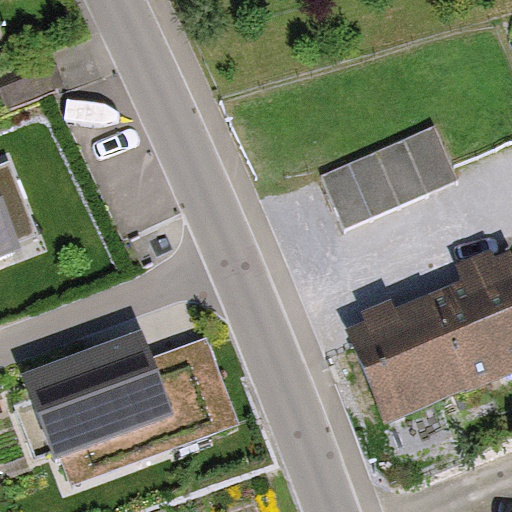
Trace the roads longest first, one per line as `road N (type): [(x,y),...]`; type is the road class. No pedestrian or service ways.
road 1 (residential): [(234,258),(115,0)]
road 2 (residential): [(337,511),(234,258)]
road 3 (residential): [(0,348),(234,258)]
